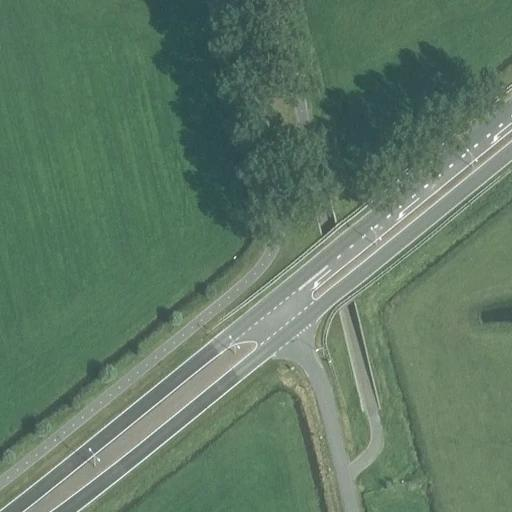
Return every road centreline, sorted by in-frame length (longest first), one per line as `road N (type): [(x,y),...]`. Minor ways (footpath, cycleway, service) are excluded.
road 1 (secondary): [(270,307),(12,511)]
road 2 (secondary): [(511,110),(270,307)]
road 3 (secondary): [(65,511),(290,331)]
road 4 (secondary): [(290,331),(511,151)]
road 5 (unclassified): [(346,481),(319,378),(290,331)]
